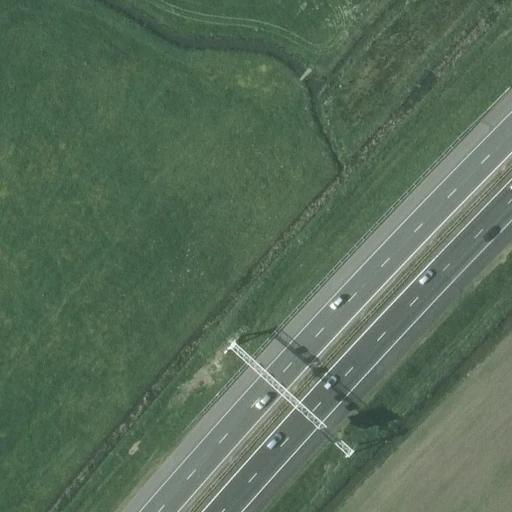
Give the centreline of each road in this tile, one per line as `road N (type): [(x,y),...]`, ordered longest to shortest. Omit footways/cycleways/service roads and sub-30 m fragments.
road 1 (motorway): [(511,134),(161,511)]
road 2 (motorway): [(224,511),(511,197)]
